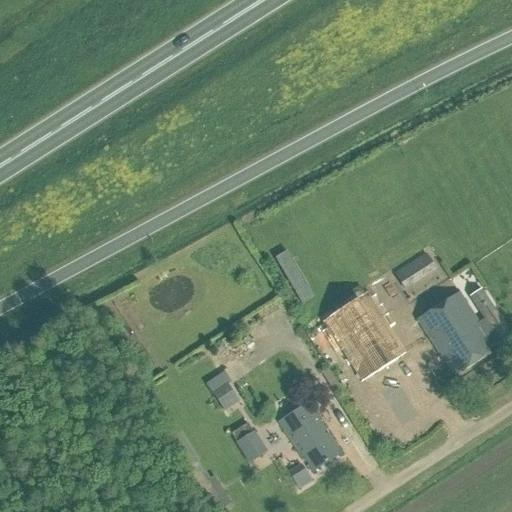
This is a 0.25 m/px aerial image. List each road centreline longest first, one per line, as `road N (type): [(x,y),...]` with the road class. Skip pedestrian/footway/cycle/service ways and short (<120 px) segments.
road 1 (trunk): [(0,310),(511,38)]
road 2 (trunk): [(0,166),(264,0)]
road 3 (residential): [(350,511),(511,406)]
